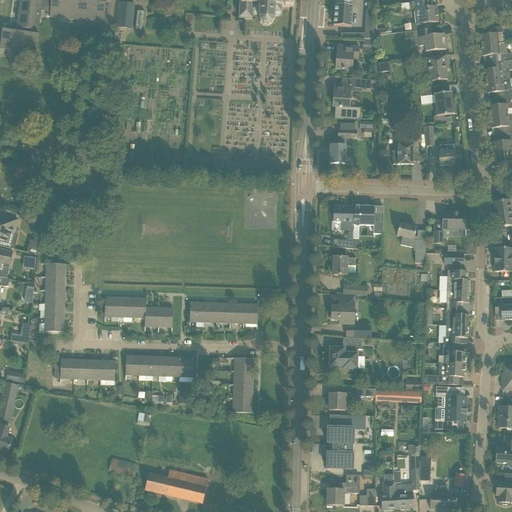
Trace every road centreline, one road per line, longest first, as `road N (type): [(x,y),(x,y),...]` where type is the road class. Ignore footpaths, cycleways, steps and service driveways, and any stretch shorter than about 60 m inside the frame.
road 1 (residential): [(298,347),(75,344),(78,263)]
road 2 (residential): [(481,187),(461,28),(477,15),(511,10)]
road 3 (residential): [(305,189),(311,0)]
road 4 (residential): [(305,189),(481,187)]
road 5 (residential): [(485,511),(490,345)]
road 6 (residential): [(293,511),(298,347)]
road 7 (residential): [(490,345),(481,329),(481,187)]
road 8 (residential): [(298,347),(305,189)]
